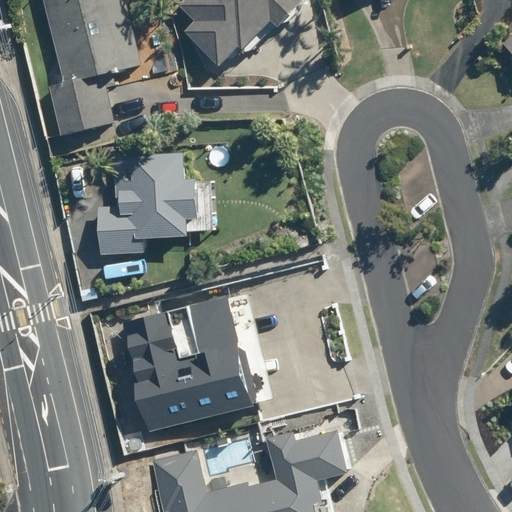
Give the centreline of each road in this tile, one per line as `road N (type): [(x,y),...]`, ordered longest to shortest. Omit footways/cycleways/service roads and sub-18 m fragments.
road 1 (residential): [(395,321),(359,181),(357,136),(380,111),(399,106),(436,119),(466,205),(474,272),(429,385)]
road 2 (tertiary): [(0,221),(62,511)]
road 3 (residential): [(469,511),(441,458),(429,385)]
